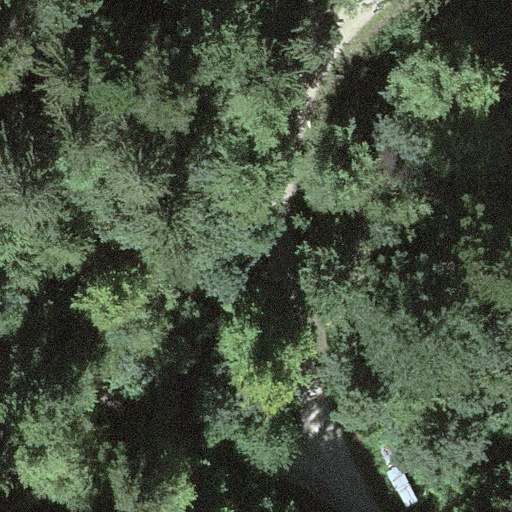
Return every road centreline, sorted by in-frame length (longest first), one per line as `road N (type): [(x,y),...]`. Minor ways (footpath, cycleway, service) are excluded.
road 1 (track): [(356,0),(295,80),(273,165),(272,215),(299,375),(316,426),(363,511)]
road 2 (track): [(358,511),(233,436),(0,342)]
